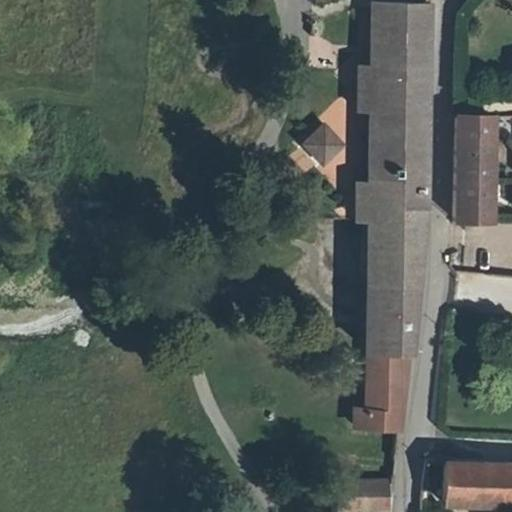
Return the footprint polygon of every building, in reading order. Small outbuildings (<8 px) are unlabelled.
[(363,286),(367,285),(412,289),(420,238),(422,218),(423,191),(426,29),(426,6),(374,5),(371,69),(355,68),(352,111),(370,113),(367,183),(349,183),(347,221),(367,224),(363,286)] [(455,113),(454,137),(491,138),(492,114),(455,113)] [(321,166),(344,144),(321,120),(298,142),(321,166)] [(454,137),(453,176),(490,177),(491,138),(454,137)] [(453,176),(453,215),(489,216),(490,177),(453,176)] [(412,289),(367,285),(366,310),(409,313),(412,289)] [(362,408),(351,408),(350,427),(394,430),(404,355),(364,354),(362,408)] [(511,502),(511,461),(443,459),(442,500),(511,502)] [(331,480),(331,498),(387,501),(388,483),(331,480)] [(386,511),(387,501),(331,498),(331,511),(351,511),(386,511)]
